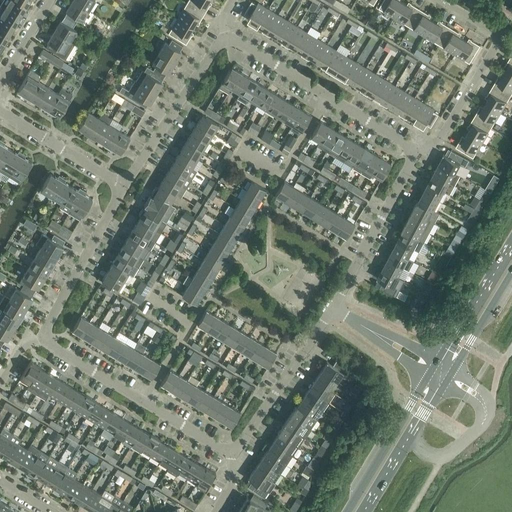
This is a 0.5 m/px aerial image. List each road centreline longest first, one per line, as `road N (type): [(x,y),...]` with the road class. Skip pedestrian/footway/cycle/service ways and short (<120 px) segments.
road 1 (residential): [(226,42),(419,153)]
road 2 (residential): [(419,153),(435,150),(495,49),(495,37),(434,0)]
road 3 (residential): [(229,450),(45,339)]
road 4 (residential): [(124,186),(215,47),(226,42)]
road 5 (residential): [(333,310),(241,444),(229,450)]
road 6 (residential): [(419,153),(336,306)]
road 7 (residential): [(45,339),(124,186)]
road 8 (secondary): [(430,377),(348,511)]
road 9 (residential): [(124,186),(0,111)]
road 10 (secondary): [(511,242),(439,362)]
